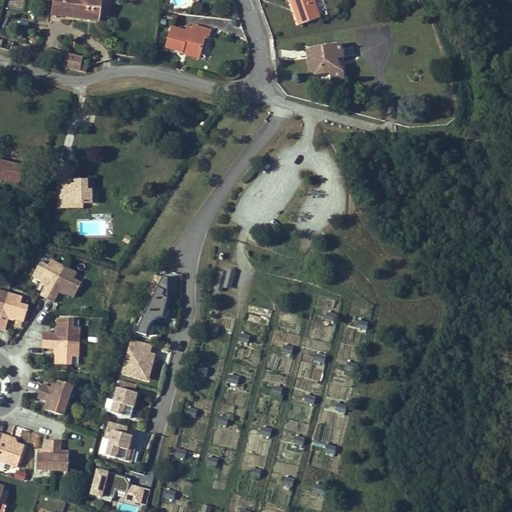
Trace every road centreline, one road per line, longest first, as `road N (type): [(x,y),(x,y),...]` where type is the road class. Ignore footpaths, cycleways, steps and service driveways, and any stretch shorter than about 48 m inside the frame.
road 1 (residential): [(290,102),(196,229),(189,314),(156,418)]
road 2 (residential): [(0,59),(66,79),(142,69),(251,92)]
road 3 (residential): [(290,102),(407,133)]
